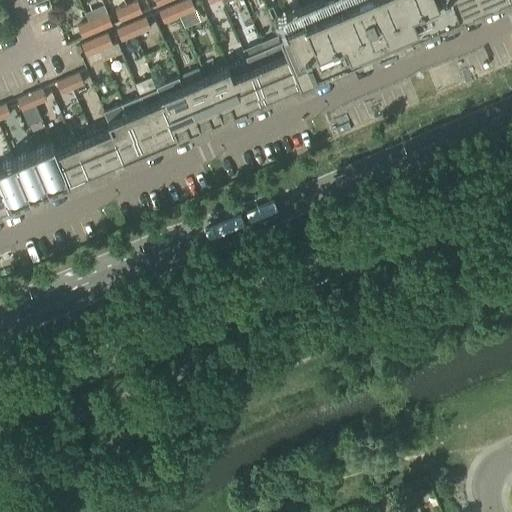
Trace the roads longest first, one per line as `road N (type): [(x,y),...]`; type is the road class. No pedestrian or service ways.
road 1 (primary): [(0,408),(511,188)]
road 2 (residential): [(0,239),(511,22)]
road 3 (primary): [(511,111),(0,327)]
